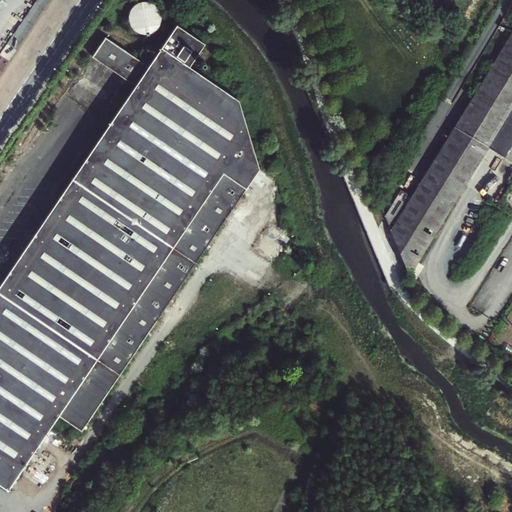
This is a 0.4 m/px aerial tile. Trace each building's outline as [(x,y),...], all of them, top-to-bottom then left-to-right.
[(147,0),(126,7),(135,34),(163,25),(154,0),(147,0)] [(489,149),(511,112),(511,37),(413,197),(400,190),(385,216),(409,275),(489,149)] [(221,79),(217,85),(229,93),(233,88),(221,79)] [(511,112),(489,149),(511,162),(511,112)] [(270,219),(252,248),(275,262),(293,233),(270,219)] [(133,395),(125,407),(132,412),(140,400),(133,395)]
